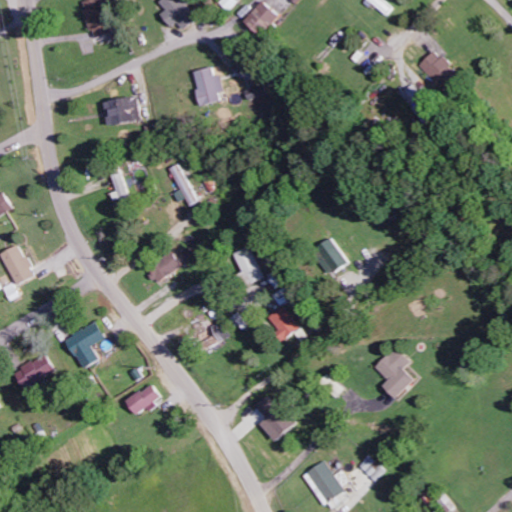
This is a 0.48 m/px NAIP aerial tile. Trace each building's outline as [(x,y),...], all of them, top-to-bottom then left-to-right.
[(109,0),(98,0),(89,2),(96,37),(117,32),(109,0)] [(190,30),(203,18),(187,0),(168,0),(166,2),(172,9),(167,14),(178,27),(183,23),(190,30)] [(227,0),(224,3),(233,11),(243,0),(242,0),(227,0)] [(251,20),(268,36),(286,16),(269,0),(251,20)] [(458,65),(443,50),(426,66),(446,87),(461,73),(455,67),(458,65)] [(202,71),(209,105),(231,101),(226,75),(221,76),(219,67),(202,71)] [(253,89),(256,99),(274,94),(271,84),(253,89)] [(442,114),(420,85),(408,94),(430,123),(442,114)] [(114,125),(147,121),(145,97),(112,100),(114,125)] [(193,198),(197,206),(205,201),(184,164),(176,169),(187,189),(181,193),(186,202),(193,198)] [(126,206),(138,201),(126,173),(118,176),(124,191),(121,192),(126,206)] [(0,219),(18,208),(8,192),(0,196),(0,219)] [(327,247),(334,257),(329,261),(338,275),(356,262),(340,238),(327,247)] [(41,276),(25,244),(7,254),(24,285),(41,276)] [(242,253),(256,285),(271,278),(257,246),(242,253)] [(187,266),(177,252),(152,270),(163,284),(187,266)] [(0,292),(9,288),(4,278),(0,279),(0,292)] [(17,301),(26,296),(19,282),(9,287),(17,301)] [(292,340),(307,329),(291,307),(275,318),(292,340)] [(210,350),(234,338),(225,321),(202,334),(210,350)] [(89,369),(105,360),(98,346),(111,338),(102,322),(72,338),(89,369)] [(426,379),(414,367),(419,362),(403,348),(384,368),(398,381),(393,385),(407,399),(426,379)] [(21,371),(30,388),(61,371),(51,354),(21,371)] [(167,398),(158,384),(133,400),(142,414),(167,398)] [(284,441),(302,424),(275,394),(262,406),(274,418),(268,424),(284,441)] [(390,470),(375,456),(366,466),(381,481),(390,470)] [(329,507),(340,501),(342,504),(353,498),(333,461),(310,473),(329,507)]
